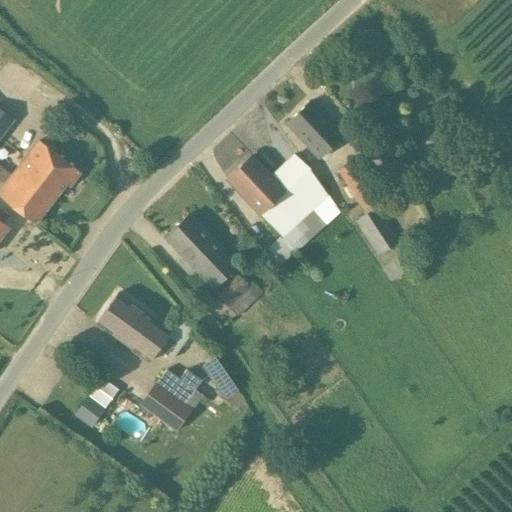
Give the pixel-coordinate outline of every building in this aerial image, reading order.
[(319,159),(344,136),(310,100),(285,123),(319,159)] [(0,108),(0,139),(15,120),(0,108)] [(235,132),(212,146),(222,164),(245,150),(235,132)] [(0,189),(0,196),(15,208),(35,223),(65,184),(69,187),(81,172),(39,140),(0,189)] [(284,237),(299,223),(329,195),(309,166),(309,167),(294,152),(274,171),(287,186),(285,188),(252,154),(226,178),(260,215),(259,216),(281,240),(284,237)] [(377,257),(400,242),(378,207),(383,203),(355,159),(337,171),(365,213),(355,221),(377,257)] [(0,208),(0,237),(8,227),(3,223),(9,215),(0,208)] [(213,289),(239,265),(190,213),(165,237),(213,289)] [(311,236),(299,223),(284,237),(296,250),(311,236)] [(238,317),(264,291),(254,282),(249,287),(237,274),(215,294),(238,317)] [(158,348),(173,359),(195,328),(181,318),(171,331),(118,292),(95,324),(148,362),(158,348)] [(166,368),(155,382),(184,403),(201,379),(186,368),(180,377),(166,368)] [(98,374),(72,412),(91,424),(116,387),(98,374)]
